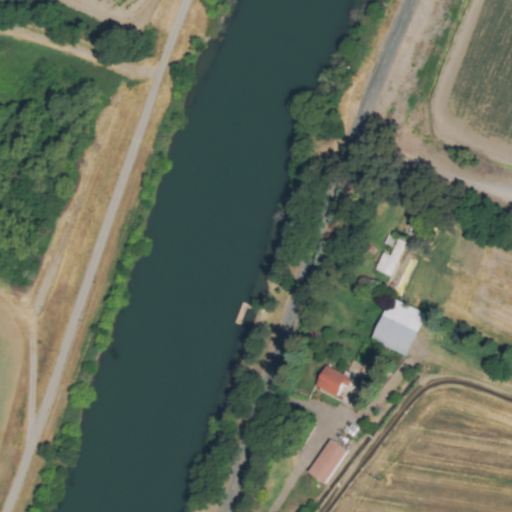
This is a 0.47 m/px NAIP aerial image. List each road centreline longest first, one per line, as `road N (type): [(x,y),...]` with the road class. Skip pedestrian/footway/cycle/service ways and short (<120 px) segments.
road 1 (residential): [(223,511),(343,162),(412,0)]
road 2 (residential): [(186,0),(3,511)]
